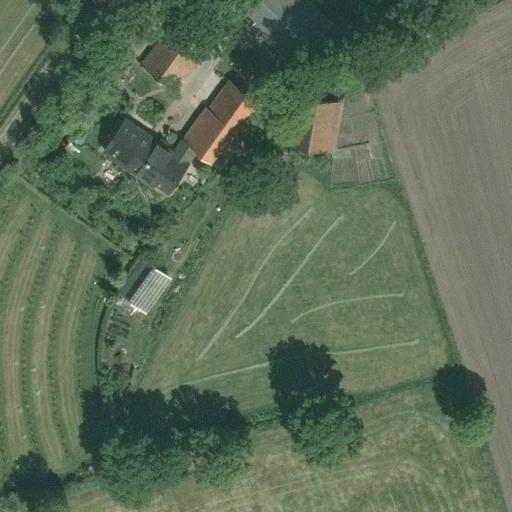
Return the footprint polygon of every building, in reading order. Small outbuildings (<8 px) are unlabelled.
[(241,0),(260,24),(278,11),(269,0),(241,0)] [(177,89),(208,47),(172,21),(142,64),(177,89)] [(280,25),(272,34),(268,38),(283,52),(295,40),(280,25)] [(168,149),(150,176),(169,188),(188,163),(187,162),(197,148),(223,167),(266,106),(230,80),(210,109),(206,106),(173,152),(168,149)] [(339,104),(298,97),(290,144),(332,151),(339,104)] [(150,176),(168,149),(124,121),(110,140),(127,151),(120,161),(143,178),(146,173),(150,176)] [(122,291),(140,304),(164,271),(145,258),(122,291)]
